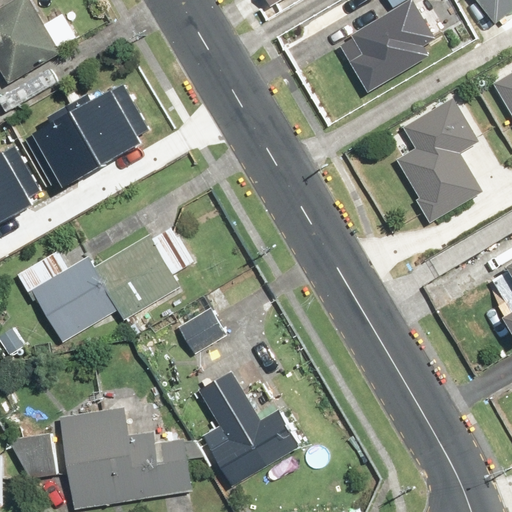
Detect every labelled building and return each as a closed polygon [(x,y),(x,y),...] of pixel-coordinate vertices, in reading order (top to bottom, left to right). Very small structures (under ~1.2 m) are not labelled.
[(0,0),(0,60),(10,79),(63,50),(84,38),(71,15),(50,26),(35,0),(24,0),(9,8),(4,0),(0,0)] [(374,93),(440,56),(431,40),(441,34),(421,0),(420,0),(346,42),(374,93)] [(511,16),(511,0),(487,0),(505,22),(511,16)] [(511,66),(496,76),(511,102),(511,66)] [(64,84),(56,70),(4,99),(12,114),(64,84)] [(124,80),(42,128),(74,181),(156,133),(124,80)] [(422,147),(403,158),(427,197),(422,200),(438,226),(493,192),(482,174),(491,169),(476,145),(485,140),(459,98),(410,128),(422,147)] [(12,142),(0,149),(0,221),(44,196),(12,142)] [(179,230),(161,240),(159,236),(111,263),(105,251),(80,264),(70,247),(24,274),(36,294),(41,291),(68,341),(127,308),(133,318),(188,287),(181,274),(198,264),(179,230)] [(511,269),(496,279),(511,303),(511,269)] [(235,334),(218,307),(181,330),(198,357),(235,334)] [(20,327),(3,339),(18,360),(35,348),(20,327)] [(237,371),(207,389),(228,424),(207,435),(234,484),(307,445),(280,395),(258,408),(237,371)] [(80,511),(171,498),(212,492),(204,439),(163,445),(157,402),(66,416),(69,433),(17,440),(36,479),(75,473),(80,511)] [(0,505),(10,505),(10,454),(0,454),(0,505)]
